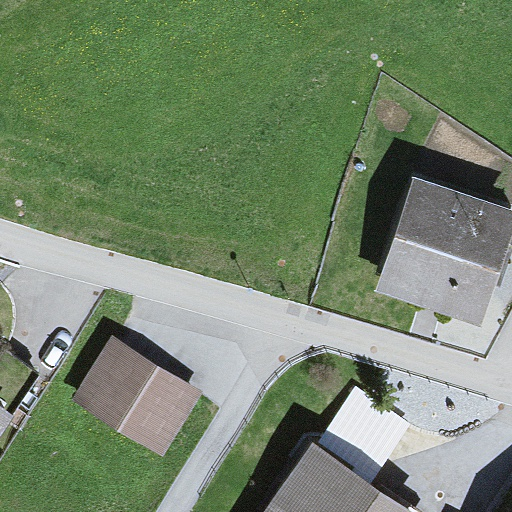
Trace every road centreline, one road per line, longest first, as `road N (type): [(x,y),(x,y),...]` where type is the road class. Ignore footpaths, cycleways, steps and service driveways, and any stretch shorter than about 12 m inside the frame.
road 1 (residential): [(0,241),(299,334),(511,386)]
road 2 (track): [(165,511),(299,334)]
